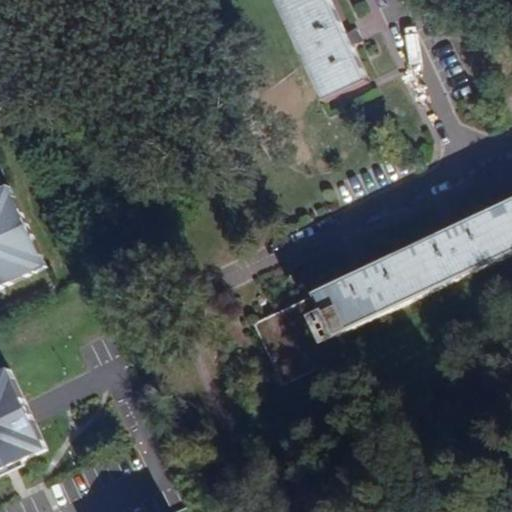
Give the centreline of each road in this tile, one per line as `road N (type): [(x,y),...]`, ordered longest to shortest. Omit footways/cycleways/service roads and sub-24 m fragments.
road 1 (residential): [(202,287),(463,160)]
road 2 (residential): [(463,160),(389,0)]
